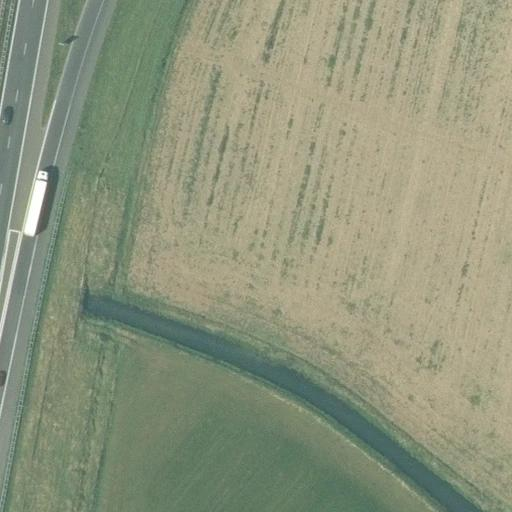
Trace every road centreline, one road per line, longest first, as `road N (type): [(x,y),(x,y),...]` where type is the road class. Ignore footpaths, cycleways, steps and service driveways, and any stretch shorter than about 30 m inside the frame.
road 1 (motorway): [(0,355),(96,0)]
road 2 (motorway): [(0,204),(35,0)]
